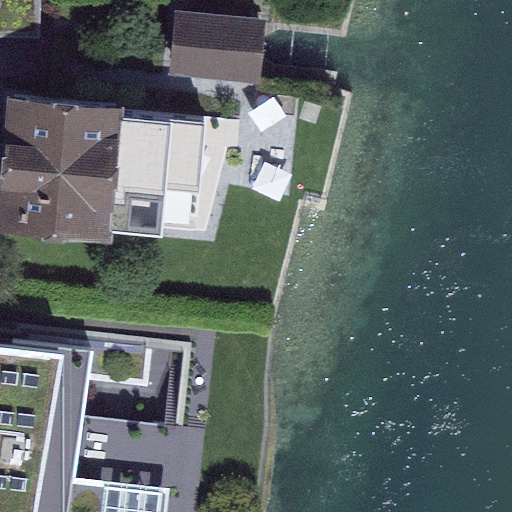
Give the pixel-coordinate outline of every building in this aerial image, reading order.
[(180,22),(178,89),(268,92),(270,25),(180,22)] [(142,95),(24,84),(12,212),(130,223),(142,95)] [(258,242),(162,233),(157,294),(252,303),(258,242)] [(0,511),(98,511),(104,467),(58,461),(72,344),(0,335),(0,511)] [(283,420),(202,413),(196,487),(276,494),(283,420)] [(107,511),(171,511),(171,502),(108,500),(107,511)]
